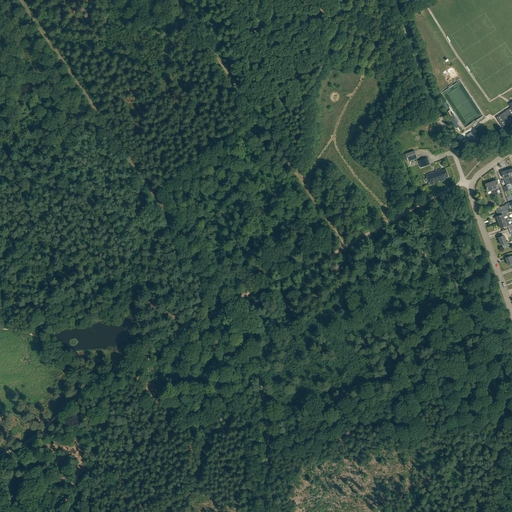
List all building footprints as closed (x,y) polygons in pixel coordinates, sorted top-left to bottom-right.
[(503,128),(511,122),(511,121),(511,107),(496,118),(503,128)] [(405,162),(407,162),(417,158),(415,151),(405,154),(403,155),(405,162)] [(427,158),(421,160),(423,167),(430,164),(427,158)] [(442,171),(441,170),(435,172),(436,173),(433,174),(433,173),(426,175),(430,185),(434,184),(434,183),(440,181),(440,182),(445,180),(444,179),(448,177),(446,170),(442,171)] [(511,183),(509,176),(507,170),(501,172),(506,185),(509,184),(511,183)] [(490,182),(495,195),(498,194),(496,189),(499,188),(496,180),(490,182)] [(493,196),(495,195),(490,182),(485,184),(488,192),(491,191),(493,196)] [(505,204),(506,205),(499,207),(501,212),(503,211),(510,209),(508,203),(505,204)] [(504,214),(496,217),(498,223),(507,220),(509,219),(509,218),(509,217),(509,215),(508,215),(507,214),(507,213),(511,211),(511,210),(511,208),(510,209),(503,211),(504,214)] [(507,226),(508,226),(508,229),(511,227),(511,224),(509,225),(507,220),(498,223),(500,228),(507,226)] [(506,243),(504,236),(498,238),(501,245),(502,245),(503,248),(509,245),(508,242),(506,243)]
